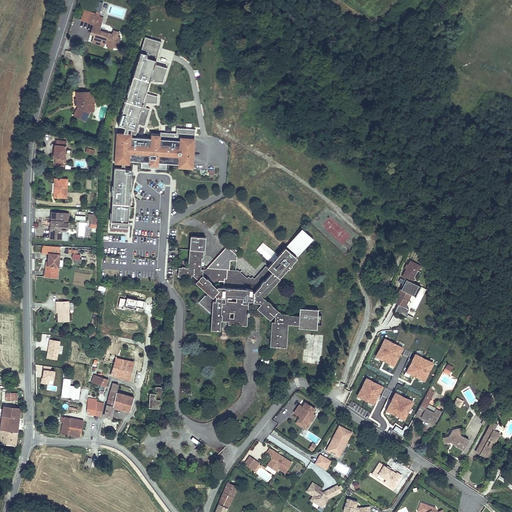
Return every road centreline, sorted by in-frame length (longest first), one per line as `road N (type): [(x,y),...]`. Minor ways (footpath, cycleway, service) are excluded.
road 1 (tertiary): [(28,438),(27,167),(68,0)]
road 2 (residential): [(491,510),(296,382),(217,478),(205,511)]
road 3 (tertiary): [(28,438),(117,444),(172,511)]
